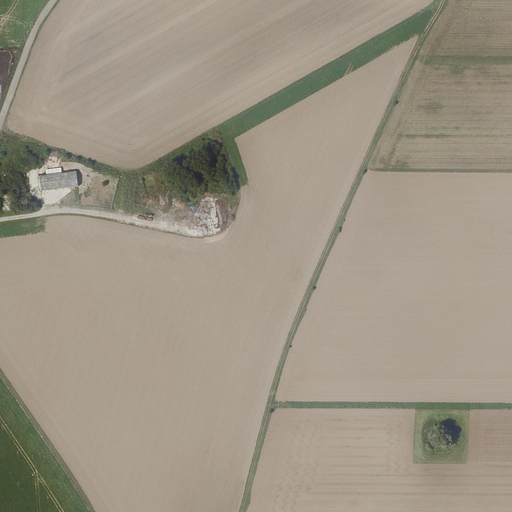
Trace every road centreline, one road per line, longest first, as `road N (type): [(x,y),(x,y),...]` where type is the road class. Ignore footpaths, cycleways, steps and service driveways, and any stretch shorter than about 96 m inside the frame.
road 1 (track): [(243,511),(288,342),(443,0)]
road 2 (track): [(91,511),(0,371)]
road 3 (track): [(53,0),(0,119)]
